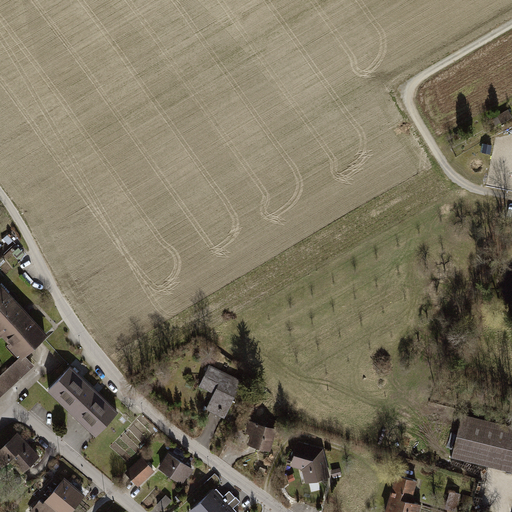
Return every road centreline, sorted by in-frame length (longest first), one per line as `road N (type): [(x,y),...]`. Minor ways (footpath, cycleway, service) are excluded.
road 1 (residential): [(283,511),(122,383),(63,306),(0,191)]
road 2 (track): [(511,196),(455,175),(409,97),(418,78),(511,24)]
road 3 (residential): [(0,423),(15,408),(138,511)]
